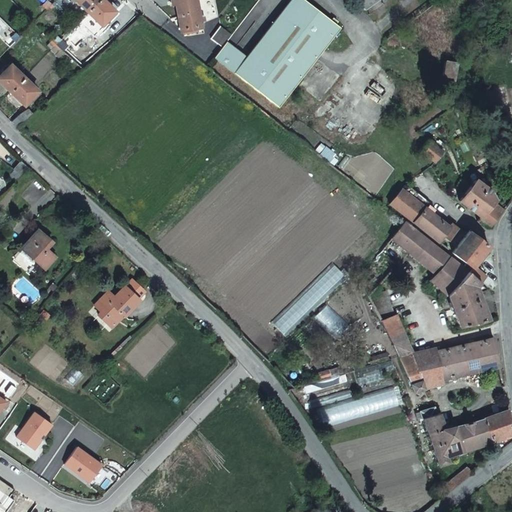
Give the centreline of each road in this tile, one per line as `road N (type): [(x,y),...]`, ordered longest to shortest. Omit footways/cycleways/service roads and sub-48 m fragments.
road 1 (residential): [(0,118),(250,361)]
road 2 (residential): [(0,465),(67,508),(101,510),(250,361)]
road 3 (residential): [(250,361),(280,390),(359,511)]
road 4 (residential): [(511,211),(503,256),(511,349)]
